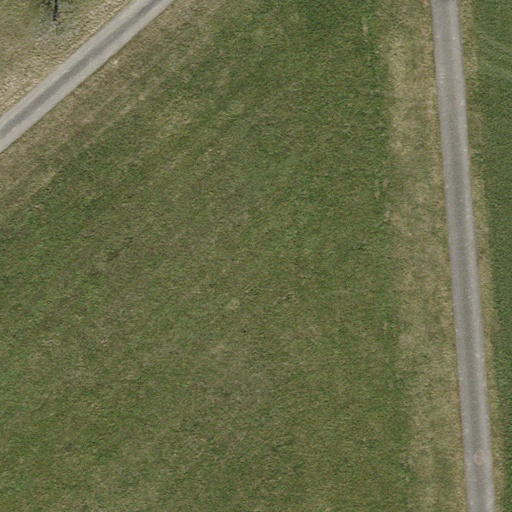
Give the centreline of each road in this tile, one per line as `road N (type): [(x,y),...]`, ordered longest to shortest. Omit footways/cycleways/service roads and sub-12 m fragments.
road 1 (track): [(450,0),(486,511)]
road 2 (track): [(160,0),(0,140)]
